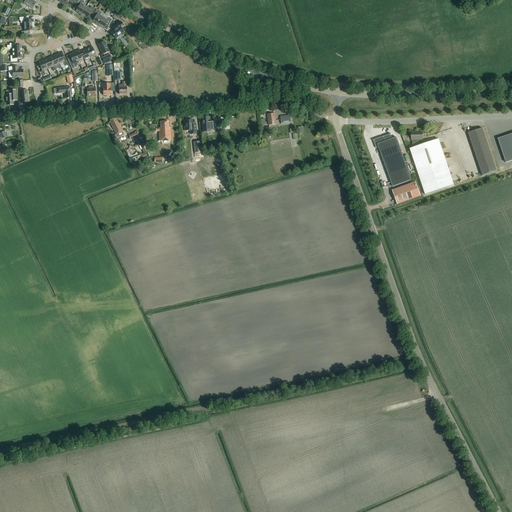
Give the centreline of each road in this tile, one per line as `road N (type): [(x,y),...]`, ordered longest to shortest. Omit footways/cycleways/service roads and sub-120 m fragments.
road 1 (unclassified): [(498,511),(423,366),(337,119)]
road 2 (residential): [(337,119),(281,101),(39,112)]
road 3 (secondary): [(155,25),(240,68),(338,91)]
road 4 (residential): [(337,119),(511,115)]
road 5 (secondary): [(338,91),(511,90)]
